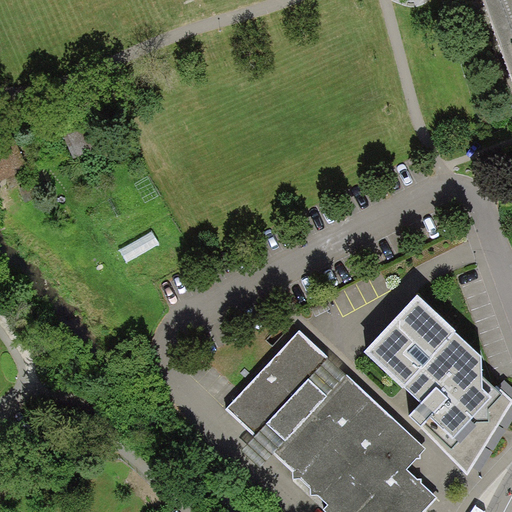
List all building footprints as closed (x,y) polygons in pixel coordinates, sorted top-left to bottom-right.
[(511,0),(482,0),(511,85),(511,0)] [(63,133),(75,159),(100,148),(88,121),(63,133)] [(0,181),(28,170),(16,140),(0,146),(0,181)] [(457,334),(418,298),(364,355),(403,392),(405,389),(423,406),(411,419),(421,429),(424,426),(451,451),(503,396),(483,377),(482,360),(456,336),(457,334)] [(427,450),(299,332),(226,410),(328,506),(323,511),(324,511),(425,511),(438,499),(408,470),(427,450)]
